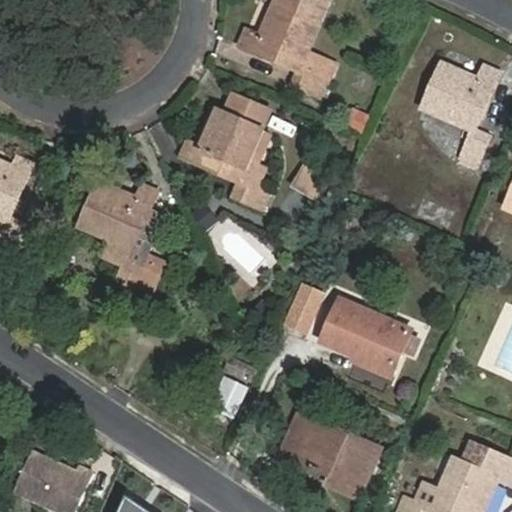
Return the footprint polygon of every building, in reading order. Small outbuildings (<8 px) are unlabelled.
[(313,76),(342,6),(326,0),(293,0),(274,46),(262,41),(256,56),(309,78),(303,92),(333,105),(341,88),(313,76)] [(442,65),(421,110),(470,133),(457,160),(475,169),(488,139),(474,132),(499,78),(484,71),(479,82),(442,65)] [(229,122),(264,138),(273,118),(238,102),(229,122)] [(362,132),(367,116),(347,109),(342,125),(362,132)] [(269,140),(264,138),(229,122),(225,121),(208,158),(196,153),(189,167),(244,191),(237,207),(269,221),(278,203),(264,197),(272,178),(256,171),(269,140)] [(301,163),(290,187),(316,200),(328,175),(301,163)] [(1,174),(0,172),(0,198),(21,176),(9,165),(1,174)] [(152,216),(159,200),(144,194),(139,205),(102,189),(83,234),(116,248),(109,265),(126,273),(120,287),(138,294),(139,292),(151,261),(167,223),(152,216)] [(168,268),(151,261),(139,292),(156,299),(168,268)] [(309,334),(324,289),(299,281),(283,326),(309,334)] [(331,344),(336,346),(354,304),(350,302),(331,344)] [(354,304),(336,346),(365,359),(363,365),(391,377),(412,330),(354,304)] [(251,380),(256,367),(230,357),(225,371),(251,380)] [(233,382),(230,389),(249,397),(252,391),(233,382)] [(249,397),(230,389),(219,413),(239,422),(249,397)] [(307,413),(289,455),(335,476),(331,484),(364,499),(386,449),(307,413)] [(403,500),(397,511),(485,511),(498,481),(511,486),(511,464),(472,447),(464,466),(454,462),(440,494),(423,487),(415,505),(403,500)] [(36,452),(18,492),(62,511),(80,511),(97,473),(82,467),(80,472),(36,452)] [(146,511),(126,500),(120,511),(146,511)]
